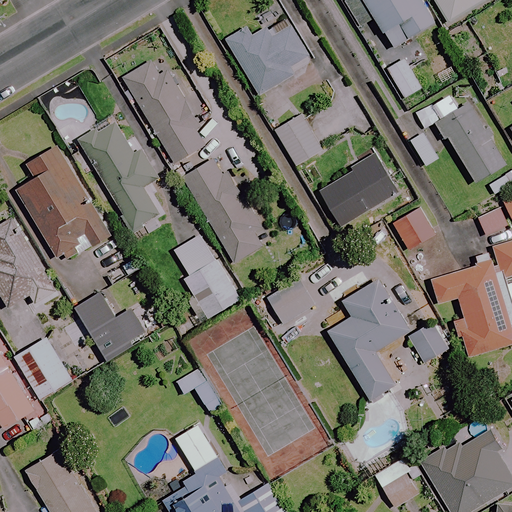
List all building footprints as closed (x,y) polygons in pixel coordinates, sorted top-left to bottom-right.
[(436,22),(421,0),(348,0),(344,3),(360,29),(374,19),(394,50),(436,22)] [(432,0),(447,25),(489,0),(432,0)] [(310,57),(292,27),(273,37),(263,19),(226,40),(259,97),(295,76),(290,68),(310,57)] [(424,84),(406,55),(389,65),(407,95),(424,84)] [(159,76),(151,63),(125,79),(174,164),(210,143),(168,71),(159,76)] [(462,106),(455,93),(430,106),(448,137),(453,134),(479,180),(511,160),(511,158),(478,98),(462,106)] [(322,152),(302,117),(276,132),(297,167),(322,152)] [(132,153),(117,125),(82,144),(102,181),(93,186),(103,204),(114,198),(133,232),(160,216),(144,187),(157,179),(140,148),(132,153)] [(442,155),(426,130),(413,138),(429,163),(442,155)] [(111,236),(58,147),(29,164),(38,179),(17,192),(61,266),(111,236)] [(260,228),(219,156),(183,177),(234,264),(262,247),(253,232),(260,228)] [(398,193),(377,157),(319,191),(341,227),(398,193)] [(511,182),(511,168),(492,181),(498,191),(511,182)] [(511,221),(503,205),(481,215),(489,232),(511,221)] [(434,236),(420,210),(395,223),(409,249),(434,236)] [(59,292),(15,224),(0,233),(0,295),(10,310),(30,297),(36,306),(59,292)] [(240,299),(199,235),(174,251),(190,276),(184,280),(209,319),(240,299)] [(511,293),(508,281),(511,279),(511,238),(494,244),(495,248),(477,253),(480,263),(434,276),(442,301),(462,295),(467,315),(459,317),(470,354),(511,342),(511,293)] [(415,328),(383,275),(347,297),(358,314),(332,330),(374,398),(400,382),(380,349),(415,328)] [(316,305),(299,279),(252,309),(269,335),(316,305)] [(133,347),(101,292),(75,307),(107,362),(133,347)] [(449,350),(433,323),(408,338),(424,365),(449,350)] [(72,383),(46,338),(15,356),(41,401),(72,383)] [(35,411),(0,352),(0,425),(3,431),(35,411)] [(222,407),(197,370),(177,383),(185,395),(194,389),(211,414),(222,407)] [(228,471),(199,424),(176,438),(200,478),(161,502),(167,511),(285,511),(272,489),(240,509),(220,476),(228,471)] [(480,511),(511,492),(511,475),(486,432),(457,450),(454,444),(421,465),(450,511),(480,511)] [(96,511),(59,452),(27,472),(51,511),(96,511)] [(420,496),(410,478),(385,491),(396,510),(420,496)]
